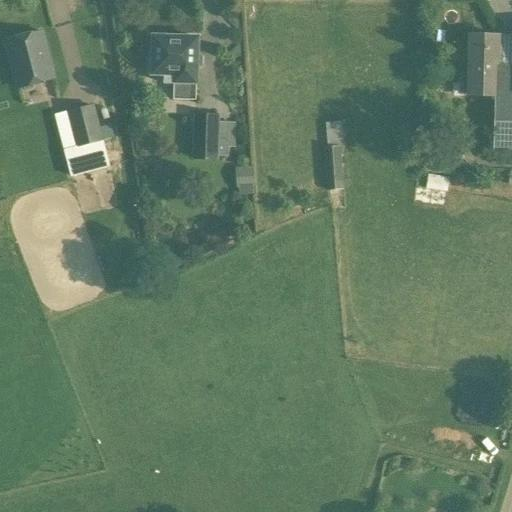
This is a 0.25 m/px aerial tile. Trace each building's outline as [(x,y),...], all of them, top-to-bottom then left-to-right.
[(460,95),(467,95),(491,95),(495,95),(493,150),(511,150),(511,30),(497,34),(468,33),(467,71),(460,71),(460,88),(460,95)] [(24,38),(6,42),(19,90),(53,81),(41,33),(24,38)] [(154,37),(153,75),(166,75),(166,83),(173,83),(172,98),(197,99),(198,69),(201,67),(201,57),(198,55),(198,38),(154,37)] [(438,68),(438,60),(422,60),(422,68),(438,68)] [(102,141),(93,108),(70,114),(79,147),(102,141)] [(217,119),(195,118),(195,158),(216,159),(217,119)] [(339,124),(326,124),(327,147),(324,148),(327,189),(341,187),(339,124)] [(424,172),(434,173),(435,160),(425,160),(424,172)] [(251,172),(238,172),(238,190),(251,189),(251,172)] [(427,177),(426,191),(447,193),(449,179),(427,177)]
